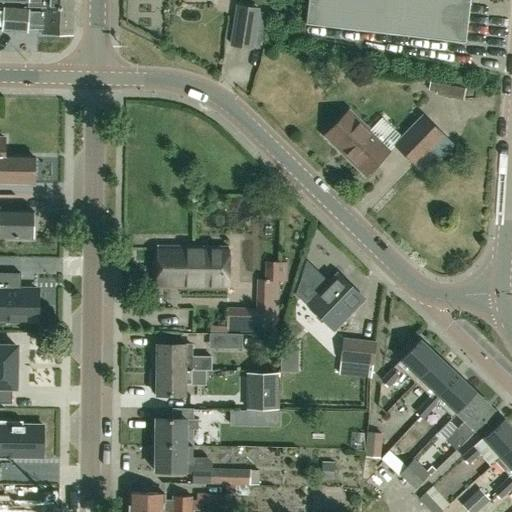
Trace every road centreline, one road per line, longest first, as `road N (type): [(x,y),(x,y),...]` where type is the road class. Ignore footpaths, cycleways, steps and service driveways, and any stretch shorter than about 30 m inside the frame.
road 1 (unclassified): [(89,511),(94,78)]
road 2 (unclassified): [(430,292),(407,280),(221,98),(165,80),(94,78)]
road 3 (unclassified): [(502,302),(511,166)]
road 4 (residential): [(430,292),(447,325),(511,388)]
